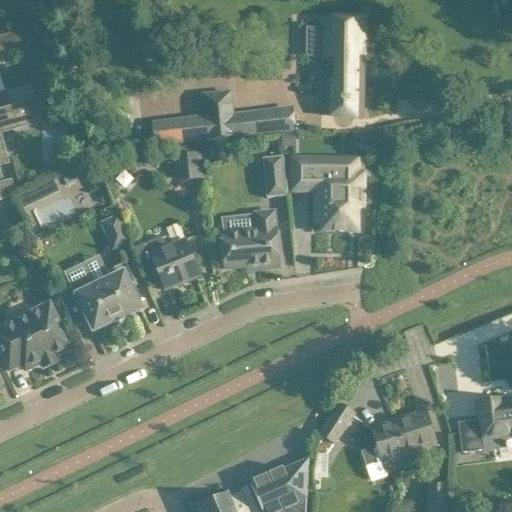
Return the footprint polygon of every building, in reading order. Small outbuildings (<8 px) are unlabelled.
[(323,55),(323,116),(363,117),(365,17),(345,17),(324,16),(323,55)] [(17,32),(0,36),(0,52),(21,47),(17,32)] [(11,106),(36,99),(32,85),(7,92),(11,106)] [(232,92),(202,95),(205,117),(153,122),(155,146),(297,131),(295,109),(234,114),(232,92)] [(0,165),(5,164),(1,149),(3,149),(0,136),(0,132),(17,128),(11,106),(0,109),(0,165)] [(283,157),(263,159),(267,199),(287,197),(283,157)] [(180,180),(200,178),(198,158),(178,160),(180,180)] [(307,192),(315,192),(315,205),(314,223),(322,223),(322,232),(357,232),(357,208),(363,208),(363,178),(357,178),(357,168),(341,168),(341,163),(317,163),(317,167),(311,167),(311,159),(292,159),(292,188),(307,188),(307,192)] [(0,183),(0,201),(16,194),(12,180),(0,183)] [(34,202),(28,189),(14,196),(21,209),(34,202)] [(280,269),(274,213),(256,215),(257,232),(222,235),(225,270),(261,267),(261,270),(280,269)] [(118,215),(101,223),(114,250),(131,241),(118,215)] [(200,277),(186,241),(167,248),(163,237),(134,249),(143,272),(156,267),(165,291),(200,277)] [(89,281),(59,295),(75,329),(89,322),(94,332),(141,309),(131,288),(136,285),(126,263),(105,273),(109,280),(93,288),(89,281)] [(49,305),(29,315),(0,328),(0,349),(10,371),(23,365),(26,371),(42,364),(44,368),(57,361),(55,357),(71,350),(49,305)] [(480,424),(458,426),(462,454),(484,451),(482,439),(511,434),(511,401),(503,403),(502,400),(478,403),(480,424)] [(313,446),(311,455),(327,455),(334,444),(335,444),(354,415),(339,405),(320,435),(313,446)] [(393,422),(405,456),(437,446),(425,411),(406,417),(393,422)] [(383,463),(366,468),(369,479),(413,465),(409,455),(405,456),(393,422),(371,428),(376,444),(383,463)] [(254,483),(250,485),(262,511),(283,511),(306,511),(309,459),(284,470),(283,468),(269,474),(270,476),(268,477),(267,475),(253,481),(254,483)] [(446,511),(447,487),(429,486),(428,511),(446,511)] [(234,511),(227,495),(219,498),(218,496),(207,501),(208,503),(199,507),(201,511),(234,511)]
